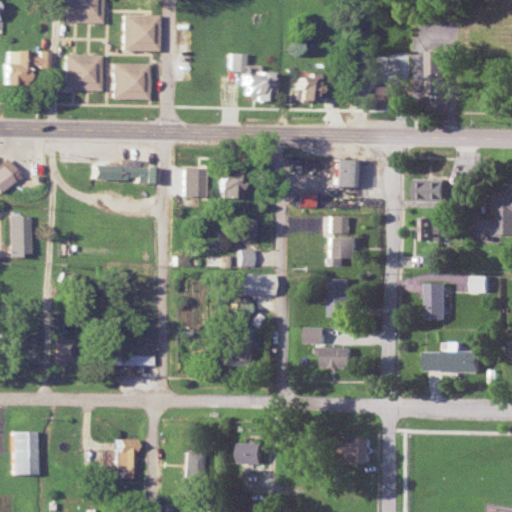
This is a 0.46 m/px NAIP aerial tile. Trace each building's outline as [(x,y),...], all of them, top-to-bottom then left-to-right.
[(65,0),(66,22),(102,22),(101,0),(65,0)] [(157,49),(157,13),(121,13),(121,49),(157,49)] [(50,49),(6,48),(6,83),(29,83),(29,66),(49,66),(50,49)] [(271,68),(243,68),(243,52),(228,52),(228,70),(243,70),(244,94),(256,94),(256,99),(272,99),(271,68)] [(101,88),(101,53),(65,53),(65,88),(101,88)] [(148,97),(148,62),(112,62),(112,97),(148,97)] [(445,96),(445,62),(426,62),(426,96),(445,96)] [(297,99),(318,99),(318,71),(297,71),(297,99)] [(220,100),(220,86),(214,86),(214,75),(192,75),(192,100),(220,100)] [(0,164),(0,190),(21,176),(8,158),(0,164)] [(338,185),(362,185),(362,158),(338,158),(338,185)] [(136,181),(156,181),(156,164),(94,163),(94,177),(136,178),(136,181)] [(219,196),(242,196),(242,164),(219,164),(219,196)] [(182,167),(182,196),(201,196),(201,167),(182,167)] [(445,179),(415,179),(415,200),(445,200),(445,179)] [(511,191),(497,191),(496,234),(511,234),(511,191)] [(31,214),(11,214),(11,255),(31,255),(31,214)] [(346,216),(329,216),(329,231),(346,231),(346,216)] [(420,241),(439,241),(439,217),(420,217),(420,241)] [(328,264),(342,264),(342,256),(357,256),(357,236),(328,236),(328,264)] [(237,263),(251,263),(251,247),(237,247),(237,263)] [(61,284),(74,289),(78,277),(65,272),(61,284)] [(486,291),(486,276),(473,276),(473,280),(481,280),(481,288),(469,288),(469,291),(486,291)] [(349,278),(329,278),(329,316),(349,316),(349,278)] [(426,318),(445,318),(445,282),(426,282),(426,318)] [(326,326),(306,326),(306,342),(326,342),(326,326)] [(228,327),(229,365),(253,364),(253,327),(228,327)] [(33,332),(15,332),(15,343),(33,343),(33,332)] [(129,365),(148,365),(148,334),(129,334),(129,365)] [(75,361),(76,337),(56,337),(56,360),(75,361)] [(351,346),(323,346),(323,368),(351,368),(351,346)] [(425,371),(478,371),(478,350),(425,350),(425,371)] [(36,429),(13,429),(13,472),(36,472),(36,429)] [(110,448),(110,460),(115,460),(115,476),(135,476),(136,437),(118,436),(117,449),(110,448)] [(371,437),(350,437),(350,465),(371,465),(371,437)] [(239,443),(239,463),(261,463),(261,443),(239,443)] [(203,479),(203,449),(185,449),(185,479),(203,479)] [(368,510),(368,490),(347,490),(347,510),(368,510)]
